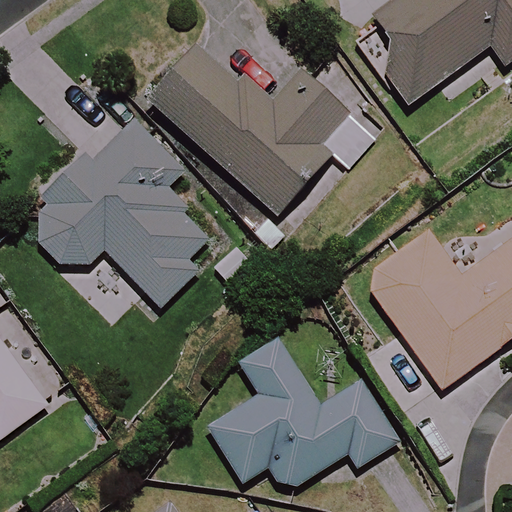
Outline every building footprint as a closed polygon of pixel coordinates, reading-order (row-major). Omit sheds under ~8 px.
[(511,0),(404,0),(355,37),(409,109),(492,48),(511,74),(511,0)] [(268,114),(199,52),(151,106),(278,219),(332,159),(322,149),(350,117),(303,75),(268,114)] [(189,182),(136,126),(54,203),(41,219),(42,248),(64,271),(89,268),(107,252),(161,310),(220,255),(169,201),(189,182)] [(434,233),(376,275),(371,299),(441,396),(511,344),(511,246),(467,279),(434,233)] [(0,445),(1,447),(49,412),(0,344),(0,445)] [(319,411),(279,345),(242,367),(262,401),(210,431),(244,487),(270,472),(285,496),(351,457),(360,471),(398,448),(361,386),(319,411)] [(75,511),(64,495),(39,511),(75,511)]
